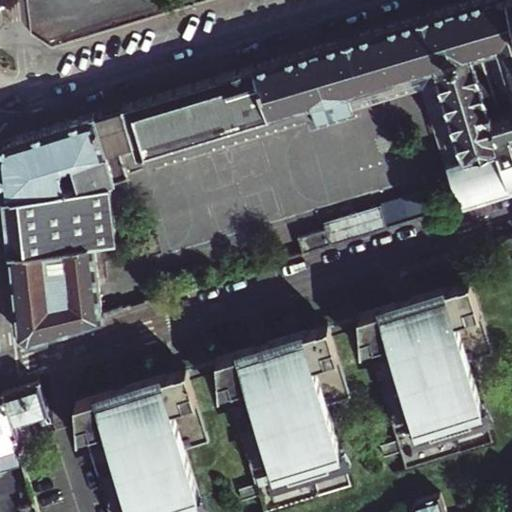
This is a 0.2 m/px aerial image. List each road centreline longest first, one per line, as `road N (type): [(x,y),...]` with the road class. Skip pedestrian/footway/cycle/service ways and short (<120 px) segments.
road 1 (residential): [(511,213),(2,371)]
road 2 (residential): [(0,104),(341,0)]
